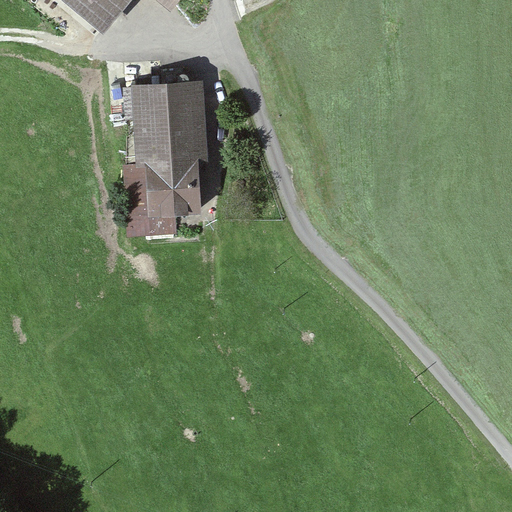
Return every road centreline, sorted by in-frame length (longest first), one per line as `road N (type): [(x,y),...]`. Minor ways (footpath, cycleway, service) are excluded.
road 1 (residential): [(511,462),(285,184),(217,34),(188,0)]
road 2 (track): [(217,34),(0,39)]
